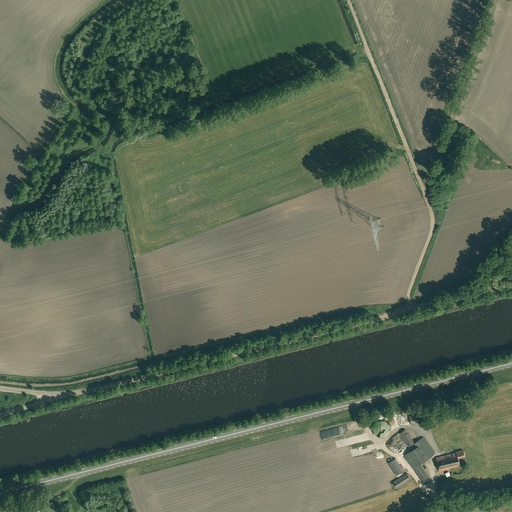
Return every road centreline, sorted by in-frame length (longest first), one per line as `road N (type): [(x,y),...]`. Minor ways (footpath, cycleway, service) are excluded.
road 1 (primary): [(0,492),(511,362)]
road 2 (unclassified): [(65,393),(511,285)]
road 3 (track): [(434,219),(348,0)]
